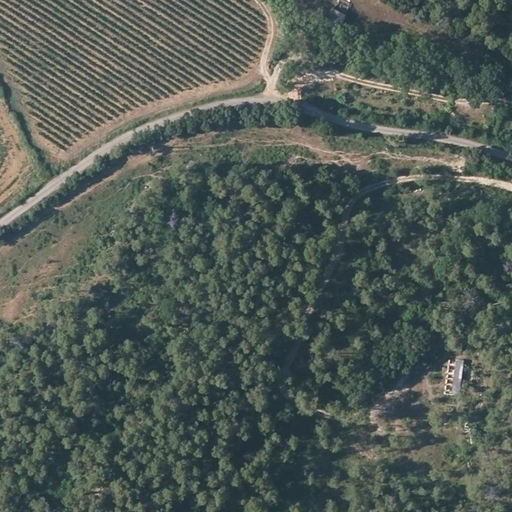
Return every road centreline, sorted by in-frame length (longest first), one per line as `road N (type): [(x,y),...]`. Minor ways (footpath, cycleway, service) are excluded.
road 1 (unclassified): [(0,226),(123,140),(224,105),(290,103),(356,126),(511,156)]
road 2 (track): [(266,100),(272,57),(511,105)]
